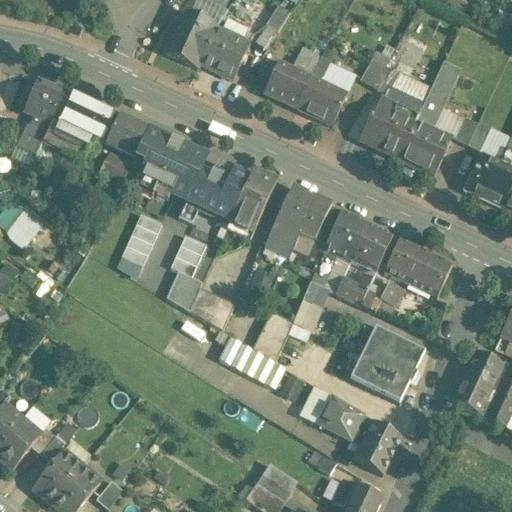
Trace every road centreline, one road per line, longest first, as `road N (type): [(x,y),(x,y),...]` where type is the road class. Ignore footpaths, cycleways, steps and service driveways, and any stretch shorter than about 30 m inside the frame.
road 1 (secondary): [(109,77),(483,252)]
road 2 (residential): [(392,511),(433,414),(483,252)]
